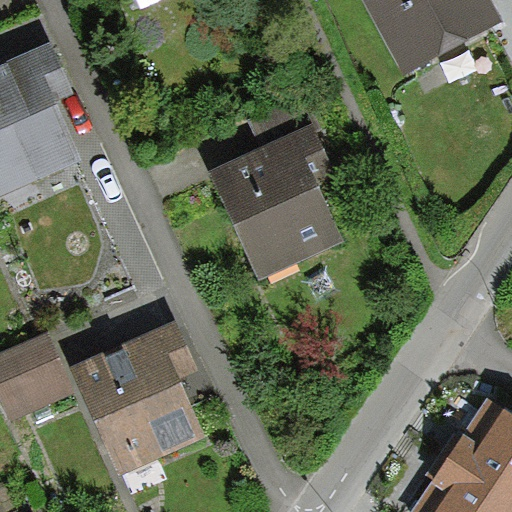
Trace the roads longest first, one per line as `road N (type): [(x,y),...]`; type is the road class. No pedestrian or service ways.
road 1 (residential): [(52,0),(273,475),(302,511)]
road 2 (residential): [(511,226),(321,511)]
